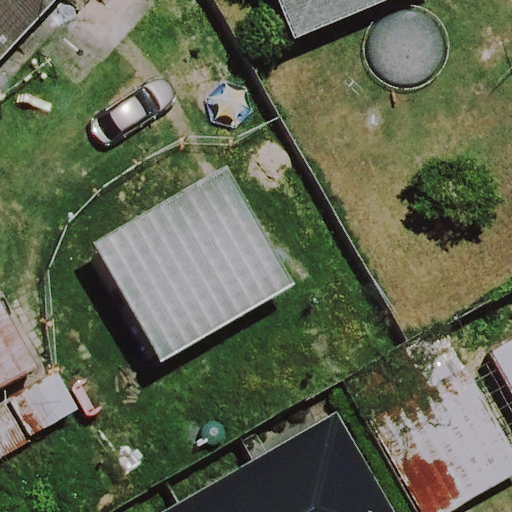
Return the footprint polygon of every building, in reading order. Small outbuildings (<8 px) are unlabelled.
[(125,0),(0,0),(0,48),(41,3),(86,44),(125,0)] [(405,4),(403,0),(242,0),(263,56),(405,4)] [(0,458),(57,427),(27,373),(57,356),(26,300),(0,314),(0,458)] [(511,335),(466,361),(511,444),(511,335)] [(449,511),(500,486),(424,339),(327,389),(390,511),(449,511)]
